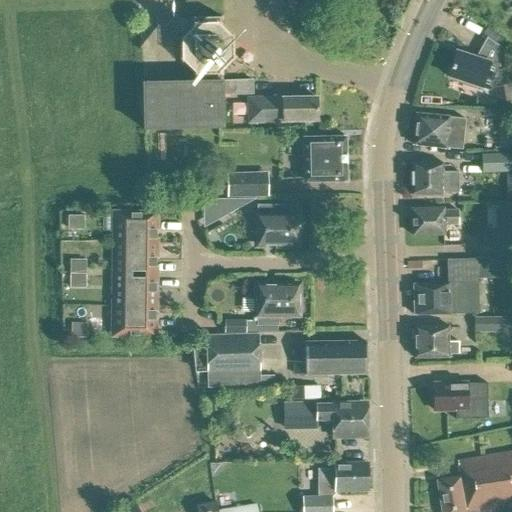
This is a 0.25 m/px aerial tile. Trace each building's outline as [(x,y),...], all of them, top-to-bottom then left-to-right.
[(223,128),(222,95),(252,95),(252,81),(219,82),(219,74),(233,60),(233,38),(220,25),(219,18),(192,18),(192,26),(180,39),(180,61),(193,73),(194,82),(142,83),(143,130),(223,128)] [(485,39),(507,54),(511,46),(511,45),(486,27),(480,35),(485,39)] [(485,39),(474,58),(490,63),(500,66),(507,54),(485,39)] [(474,58),(455,51),(447,76),(482,87),(490,63),(474,58)] [(497,111),(511,108),(511,95),(510,84),(492,87),(497,111)] [(316,120),(316,97),(249,98),(249,121),(316,120)] [(497,136),(511,136),(511,112),(499,112),(499,114),(497,136)] [(415,114),(412,144),(445,148),(446,145),(461,147),(464,119),(415,114)] [(346,182),(345,136),(303,137),(303,182),(346,182)] [(511,153),(486,153),(486,171),(511,170),(511,153)] [(410,162),(410,195),(442,195),(442,193),(458,193),(458,172),(442,172),(442,163),(410,162)] [(226,172),(227,197),(267,196),(267,171),(226,172)] [(243,205),(242,199),(223,199),(223,216),(243,205)] [(507,200),(498,201),(498,218),(507,218),(507,200)] [(256,205),(256,245),(264,245),(264,246),(274,246),(274,245),(297,245),(297,216),(277,215),(277,205),(256,205)] [(443,209),(411,210),(411,235),(443,234),(443,224),(459,224),(459,210),(443,210),(443,209)] [(114,243),(156,244),(156,241),(153,240),(153,226),(156,226),(156,213),(114,213),(114,214),(105,213),(105,231),(114,231),(114,243)] [(67,215),(67,229),(83,229),(84,215),(67,215)] [(511,227),(496,228),(496,256),(511,255),(511,227)] [(156,244),(114,243),(113,274),(156,274),(156,268),(152,268),(152,254),(156,254),(156,244)] [(69,272),(85,273),(85,258),(69,258),(69,272)] [(511,259),(478,261),(479,281),(511,279),(511,259)] [(85,287),(85,273),(69,272),(69,287),(85,287)] [(156,274),(113,274),(113,304),(155,304),(155,293),(152,293),(152,279),(156,279),(156,274)] [(412,284),(413,315),(480,313),(479,282),(412,284)] [(256,285),(256,326),(277,326),(277,315),(297,315),(297,285),(274,285),(264,285),(256,285)] [(155,307),(155,304),(113,304),(113,334),(154,335),(155,322),(151,322),(152,307),(155,307)] [(511,316),(473,317),(473,332),(506,332),(506,327),(511,327),(511,316)] [(244,320),(224,320),(224,333),(244,332),(244,320)] [(71,322),(71,336),(87,337),(87,322),(71,322)] [(448,326),(413,326),(414,358),(449,357),(449,353),(458,353),(458,343),(448,343),(448,326)] [(207,372),(260,371),(259,335),(206,336),(207,372)] [(365,374),(365,341),(305,342),(306,374),(365,374)] [(432,384),(433,410),(466,409),(466,399),(486,398),(485,382),(466,383),(432,384)] [(217,395),(208,397),(210,409),(219,407),(217,395)] [(332,404),(316,404),(316,402),(283,402),(283,429),(316,429),(316,421),(332,421),(332,437),(366,437),(366,402),(332,403),(332,404)] [(435,481),(440,511),(487,511),(511,508),(511,450),(457,460),(460,477),(435,481)] [(317,485),(326,484),(326,495),(302,495),(302,511),(331,511),(332,498),(332,495),(334,490),(367,490),(367,463),(334,463),(334,469),(317,469),(317,485)] [(119,511),(138,511),(133,503),(119,511)] [(216,511),(217,511),(215,503),(197,506),(197,511),(216,511)]
